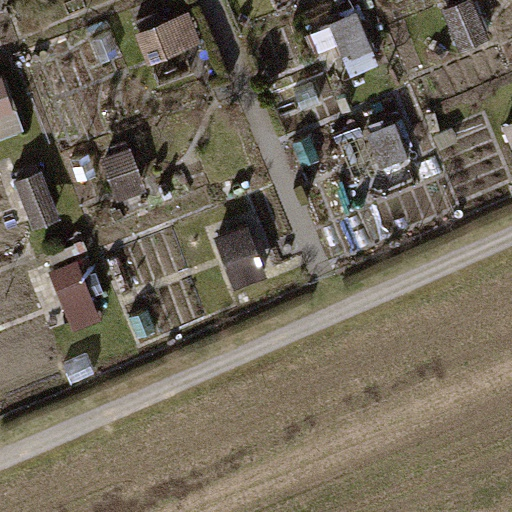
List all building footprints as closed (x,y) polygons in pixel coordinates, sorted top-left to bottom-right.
[(475,0),(456,0),(442,6),(461,49),(491,35),(475,0)] [(189,8),(135,30),(148,61),(202,39),(189,8)] [(357,8),(329,20),(344,53),(349,51),(351,55),(373,45),(357,8)] [(1,71),(0,71),(0,114),(14,110),(1,71)] [(395,119),(366,132),(378,161),(407,149),(395,119)] [(312,133),(289,142),(294,153),(299,151),(304,163),(321,155),(312,133)] [(131,144),(101,155),(118,198),(147,187),(131,144)] [(41,168),(14,178),(33,226),(60,215),(41,168)] [(248,220),(214,233),(234,287),(268,274),(248,220)] [(79,263),(51,275),(70,322),(99,310),(79,263)]
